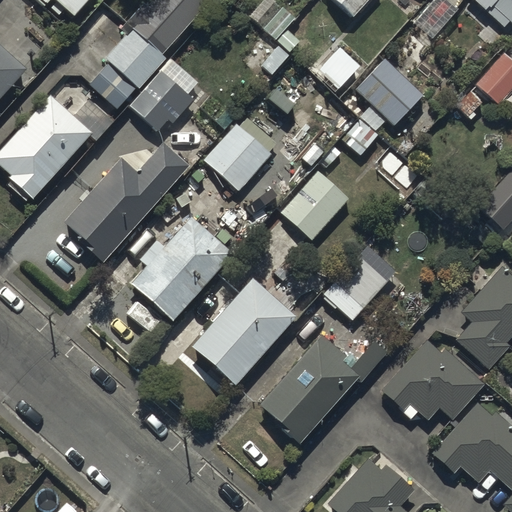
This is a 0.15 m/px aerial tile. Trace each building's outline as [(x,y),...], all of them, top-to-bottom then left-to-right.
[(93,4),(96,0),(38,0),(49,9),(53,5),(75,24),(72,27),(77,31),(96,8),(93,4)] [(161,66),(158,64),(205,11),(190,0),(157,0),(146,14),(141,9),(118,37),(124,42),(103,68),(105,70),(87,92),(115,115),(133,94),(136,97),(161,66)] [(295,22),(267,0),(266,0),(251,20),(262,29),(260,33),(276,46),(295,22)] [(372,0),(327,0),(351,22),(372,0)] [(511,0),(466,0),(483,16),(485,14),(503,31),(509,25),(511,27),(511,0)] [(305,54),(296,63),(330,98),(341,88),(346,93),(358,81),(354,77),(360,73),(340,52),(321,71),(305,54)] [(511,90),(511,68),(500,59),(472,92),(495,111),(511,90)] [(0,105),(23,80),(0,60),(0,105)] [(420,104),(383,67),(354,98),(391,134),(420,104)] [(192,107),(159,77),(126,115),(154,140),(166,127),(171,131),(192,107)] [(468,93),(452,110),(465,123),(482,107),(468,93)] [(88,141),(47,104),(19,136),(15,132),(0,148),(0,177),(8,185),(4,189),(28,210),(88,141)] [(319,118),(302,136),(323,155),(340,137),(319,118)] [(358,161),(375,140),(357,126),(340,146),(358,161)] [(229,135),(200,166),(234,197),(263,166),(229,135)] [(312,158),(301,149),(264,193),(275,202),(312,158)] [(100,273),(184,175),(159,152),(133,182),(116,167),(59,234),(86,257),(84,259),(100,273)] [(511,223),(511,174),(477,214),(501,236),(511,223)] [(349,203),(319,177),(282,219),(313,245),(349,203)] [(171,329),(232,262),(190,225),(165,253),(158,246),(138,269),(144,274),(128,291),(171,329)] [(358,261),(321,302),(350,327),(387,286),(358,261)] [(503,337),(511,326),(511,276),(498,264),(460,308),(470,317),(454,334),(486,362),(506,339),(503,337)] [(295,324),(252,283),(190,354),(234,392),(295,324)] [(342,352),(319,331),(254,403),(282,428),(279,432),(292,443),(353,376),(357,379),(382,348),(369,337),(345,365),(337,357),(342,352)] [(482,382),(427,334),(378,388),(401,408),(407,402),(424,416),(435,403),(451,417),(482,382)] [(490,417),(476,404),(428,456),(450,476),(457,467),(475,483),(486,472),(511,495),(501,508),(506,511),(511,511),(511,429),(493,413),(490,417)] [(379,478),(368,466),(325,511),(396,511),(410,498),(383,473),(379,478)]
